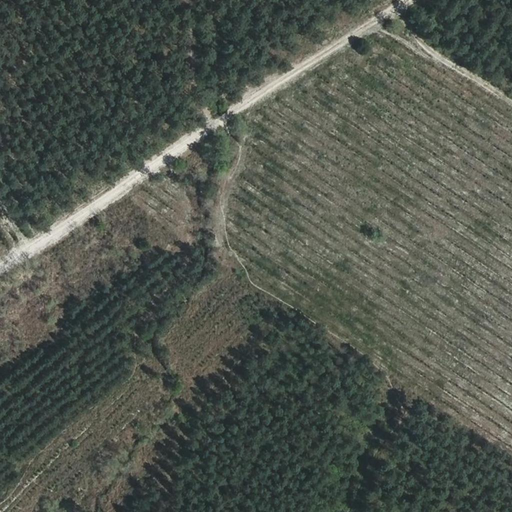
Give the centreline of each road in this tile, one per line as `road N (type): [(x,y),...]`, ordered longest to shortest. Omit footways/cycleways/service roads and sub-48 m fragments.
road 1 (track): [(0,276),(413,0)]
road 2 (track): [(374,24),(511,100)]
